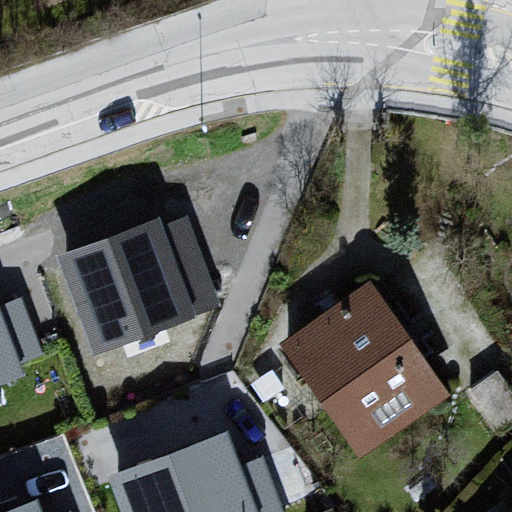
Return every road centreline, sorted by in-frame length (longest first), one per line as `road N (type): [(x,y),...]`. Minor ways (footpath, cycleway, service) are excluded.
road 1 (tertiary): [(0,119),(235,45),(366,33)]
road 2 (unknown): [(310,38),(309,115),(330,210)]
road 3 (tertiary): [(366,33),(454,41),(511,61)]
